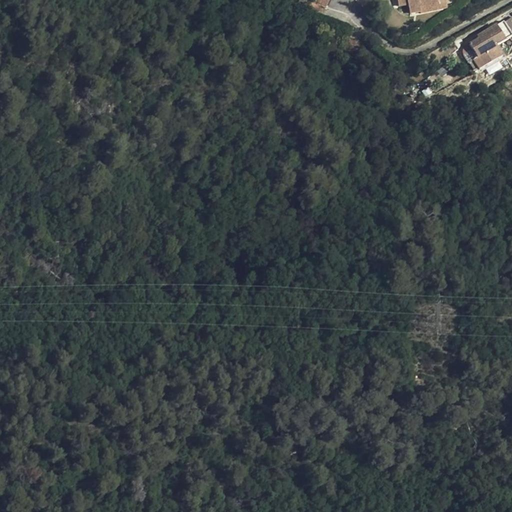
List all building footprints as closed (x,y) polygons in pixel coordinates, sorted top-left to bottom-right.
[(309,0),(298,0),(295,10),(304,13),(309,0)] [(315,0),(315,3),(329,8),(331,0),(315,0)] [(438,0),(397,0),(399,7),(408,5),(410,14),(421,12),(420,10),(440,6),(438,0)] [(446,5),(440,6),(420,10),(421,12),(422,15),(447,9),(446,5)] [(511,34),(504,21),(477,36),(479,38),(469,44),(477,58),(473,60),(479,71),(503,58),(496,46),(511,36),(511,34)]
